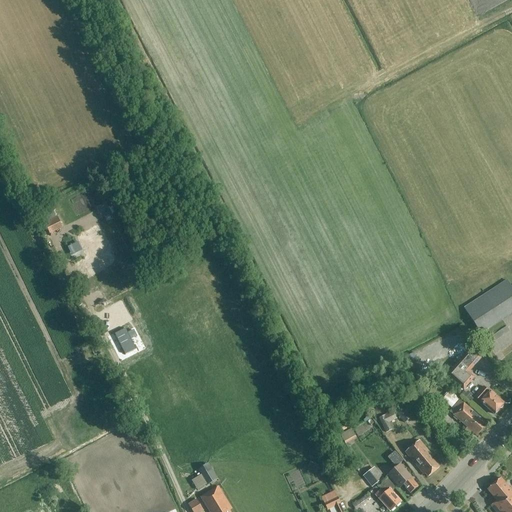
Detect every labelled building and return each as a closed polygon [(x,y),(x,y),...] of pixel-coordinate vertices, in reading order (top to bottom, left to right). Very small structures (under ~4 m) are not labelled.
[(85,184),(73,187),(75,193),(87,189),(85,184)] [(114,201),(105,204),(110,215),(118,211),(114,201)] [(57,217),(52,219),(49,211),(47,212),(46,209),(39,212),(44,223),(44,224),(50,235),(63,229),(57,217)] [(84,240),(95,262),(100,260),(105,269),(120,262),(104,230),(84,240)] [(511,289),(506,281),(463,309),(480,335),(511,314),(511,289)] [(443,343),(432,350),(430,347),(425,350),(432,361),(440,356),(443,361),(460,349),(450,333),(441,339),(443,343)] [(470,349),(450,373),(447,376),(463,390),(474,378),(468,373),(481,359),(470,349)] [(84,380),(121,454),(139,445),(102,371),(84,380)] [(504,404),(490,392),(489,392),(484,387),(475,398),(482,403),(481,404),(494,415),(504,404)] [(442,401),(451,409),(459,400),(449,392),(448,393),(447,393),(442,399),(443,400),(442,401)] [(462,403),(462,404),(460,401),(450,413),(467,428),(465,431),(469,435),(472,432),(476,436),(487,425),(462,403)] [(394,412),(404,424),(410,419),(406,415),(410,412),(403,404),(394,412)] [(389,424),(393,422),(396,421),(392,412),(378,419),(386,434),(392,431),(389,424)] [(419,441),(405,453),(414,464),(419,460),(419,461),(425,457),(427,459),(430,457),(429,455),(430,454),(419,441)] [(136,451),(141,460),(152,456),(148,446),(136,451)] [(419,460),(414,464),(424,475),(425,474),(428,478),(440,468),(430,457),(427,459),(425,457),(419,461),(419,460)] [(156,467),(152,458),(141,463),(145,472),(156,467)] [(403,486),(410,494),(418,487),(411,479),(412,479),(400,465),(388,475),(400,489),(403,486)] [(383,479),(374,468),(362,477),(371,488),(383,479)] [(67,474),(77,496),(89,491),(78,469),(67,474)] [(211,469),(205,473),(200,476),(206,486),(217,479),(211,469)] [(103,511),(150,511),(153,511),(134,471),(113,481),(115,484),(113,485),(113,487),(104,492),(106,495),(97,499),(103,511)] [(510,489),(501,479),(487,490),(496,501),(491,506),(495,511),(511,511),(511,488),(510,489)] [(378,488),(384,495),(380,491),(375,496),(389,511),(390,511),(401,502),(391,492),(395,489),(388,481),(383,485),(382,484),(378,488)] [(231,509),(218,487),(201,498),(209,511),(228,511),(231,509)] [(354,505),(356,509),(371,498),(369,495),(354,505)] [(329,511),(343,511),(340,505),(341,505),(337,497),(324,503),(327,511),(329,511)] [(188,505),(192,511),(201,511),(203,511),(196,500),(188,505)] [(385,511),(386,511),(381,503),(367,511),(385,511)]
